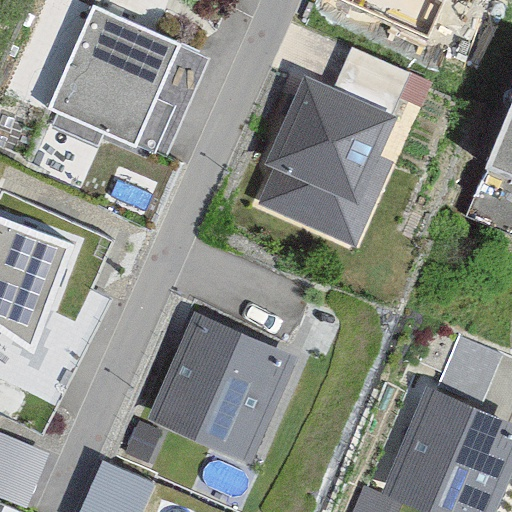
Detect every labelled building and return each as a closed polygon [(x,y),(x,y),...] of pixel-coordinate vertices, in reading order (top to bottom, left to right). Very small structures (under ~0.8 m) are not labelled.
[(48,108),(165,158),(208,59),(91,9),(48,108)] [(259,205),(355,250),(394,163),(392,161),(404,135),(396,126),(398,119),(304,78),(265,167),(273,171),(259,205)] [(511,112),(488,172),(511,181),(511,112)] [(0,217),(0,333),(34,357),(74,246),(0,217)] [(147,421),(249,466),(297,358),(195,312),(147,421)] [(511,422),(430,389),(384,499),(415,511),(494,511),(511,470),(511,422)] [(0,487),(30,501),(55,441),(1,419),(0,421),(0,487)] [(147,511),(163,471),(107,449),(82,511),(147,511)]
